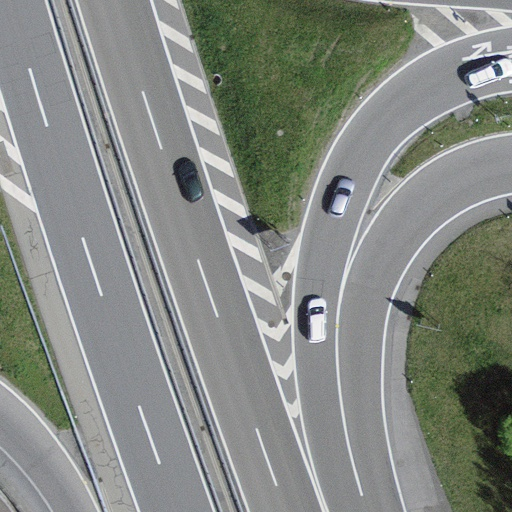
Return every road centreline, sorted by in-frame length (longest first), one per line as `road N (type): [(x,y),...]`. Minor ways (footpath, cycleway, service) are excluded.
road 1 (motorway): [(296,511),(198,256),(115,0)]
road 2 (motorway): [(10,0),(177,511)]
road 3 (motorway): [(336,343),(339,230),(365,145),(430,84),(511,60)]
road 4 (motorway): [(336,343),(361,277),(416,210),(456,180),(511,164)]
road 5 (motorway): [(365,511),(336,343)]
road 6 (motorway): [(0,414),(38,453),(75,511)]
